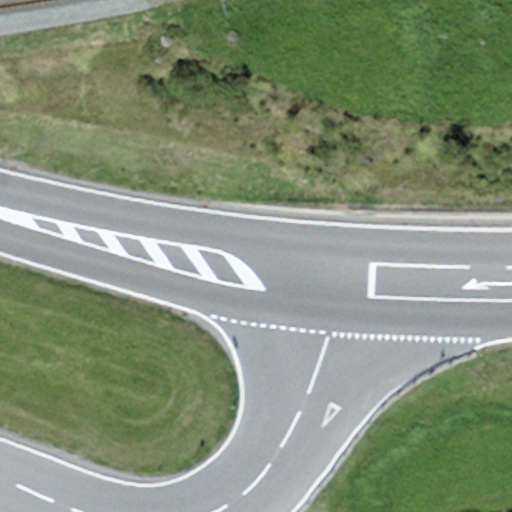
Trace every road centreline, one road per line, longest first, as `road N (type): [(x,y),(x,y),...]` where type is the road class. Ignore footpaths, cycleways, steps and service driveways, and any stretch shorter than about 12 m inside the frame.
road 1 (primary): [(336,272),(158,247),(0,210)]
road 2 (unclassified): [(210,511),(238,498),(281,446),(310,388),(336,272)]
road 3 (primary): [(511,278),(336,272)]
